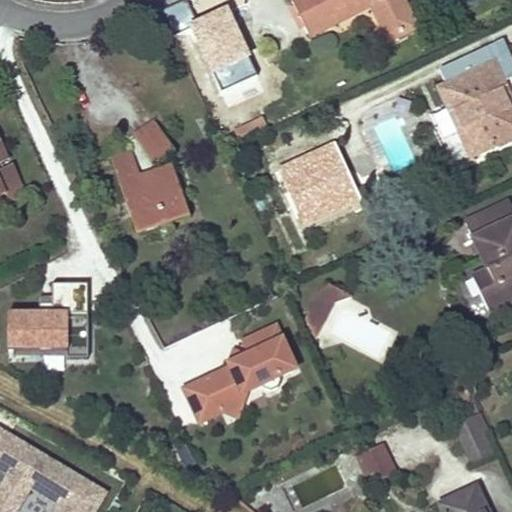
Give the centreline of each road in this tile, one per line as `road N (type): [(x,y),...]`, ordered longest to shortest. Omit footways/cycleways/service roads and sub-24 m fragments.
road 1 (unknown): [(13,15),(7,66),(136,360),(162,373),(283,316)]
road 2 (track): [(0,385),(146,466)]
road 3 (residential): [(141,0),(76,24),(36,23),(0,8)]
